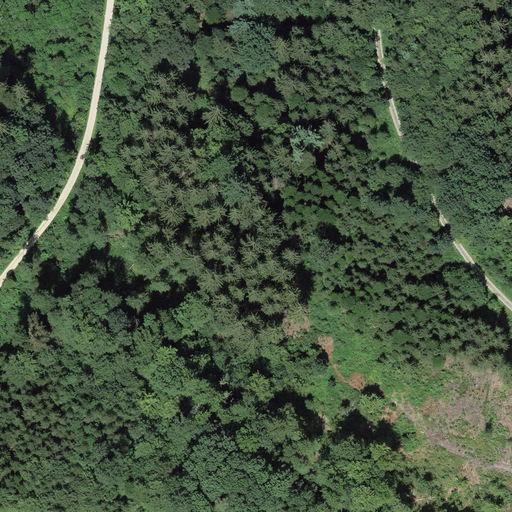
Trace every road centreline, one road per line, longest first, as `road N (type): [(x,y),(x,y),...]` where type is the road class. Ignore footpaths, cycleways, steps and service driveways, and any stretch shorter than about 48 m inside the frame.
road 1 (track): [(372,0),(401,141),(460,251),(511,308)]
road 2 (track): [(109,0),(84,145),(59,203),(0,282)]
